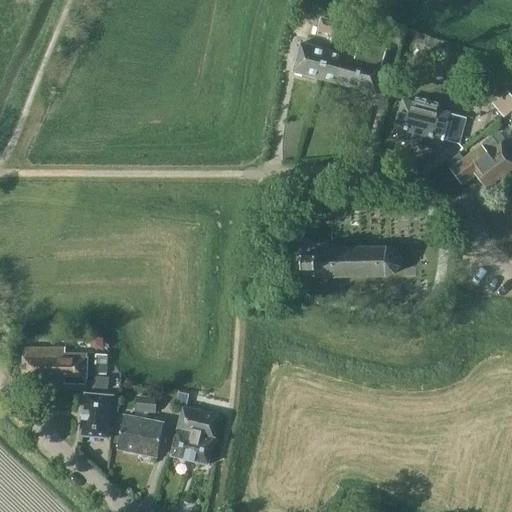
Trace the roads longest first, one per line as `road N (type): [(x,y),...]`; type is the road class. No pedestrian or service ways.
road 1 (residential): [(260,174),(363,171),(417,185),(456,209),(511,272)]
road 2 (unclassified): [(127,503),(85,472),(0,380)]
